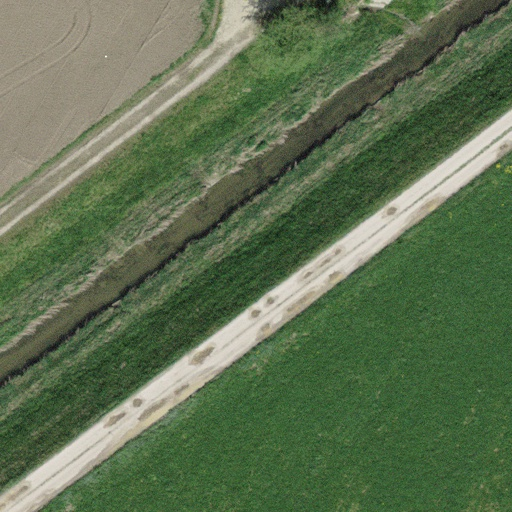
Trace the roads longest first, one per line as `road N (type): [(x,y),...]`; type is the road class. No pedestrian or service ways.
road 1 (track): [(511,117),(0,502)]
road 2 (track): [(0,217),(213,56),(266,0)]
